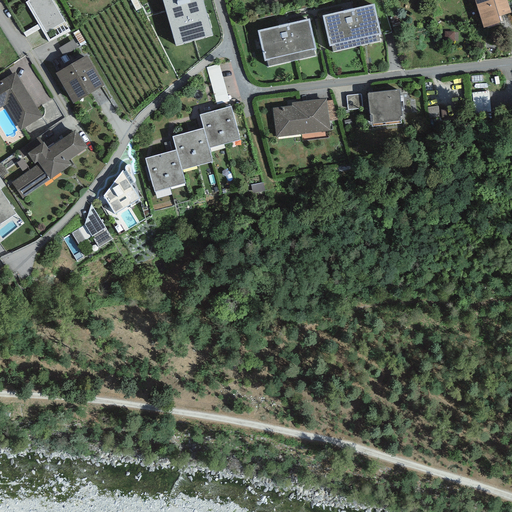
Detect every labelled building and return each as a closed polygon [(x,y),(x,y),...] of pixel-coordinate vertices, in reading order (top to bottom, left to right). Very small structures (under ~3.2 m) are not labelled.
[(52,0),(28,0),(25,2),(48,43),(70,31),(52,0)] [(162,0),(175,51),(218,40),(207,0),(162,0)] [(474,0),(484,28),(500,23),(498,16),(511,12),(506,0),(474,0)] [(374,4),(322,15),(329,46),(331,46),(333,51),(380,41),(379,35),(381,35),(374,4)] [(309,19),(258,30),(265,62),(267,61),(268,66),(315,56),(314,50),(316,49),(309,19)] [(73,39),(58,48),(63,56),(78,48),(73,39)] [(87,55),(55,73),(73,104),(104,85),(87,55)] [(219,64),(206,68),(216,105),(229,101),(219,64)] [(15,72),(0,81),(0,107),(5,105),(20,130),(42,117),(15,72)] [(399,89),(367,93),(370,122),(371,122),(372,126),(401,124),(400,116),(402,116),(399,89)] [(361,94),(346,95),(348,110),(362,109),(361,94)] [(478,107),(491,106),(490,94),(477,94),(478,107)] [(326,98),(292,102),(292,106),(272,108),(275,137),(330,131),(329,121),(327,101),(326,98)] [(327,101),(329,121),(338,120),(333,100),(327,101)] [(154,192),(185,183),(182,170),(212,162),(209,148),(240,140),(231,106),(200,115),(203,128),(173,137),(176,150),(145,158),(154,192)] [(48,149),(43,142),(27,153),(36,166),(11,182),(22,199),(71,165),(69,161),(87,148),(75,130),(48,149)] [(123,170),(103,196),(114,214),(140,199),(131,183),(133,182),(126,170),(124,171),(123,170)] [(0,224),(16,215),(0,189),(0,224)] [(112,239),(91,204),(84,224),(85,225),(72,233),(79,245),(77,247),(83,258),(112,239)]
